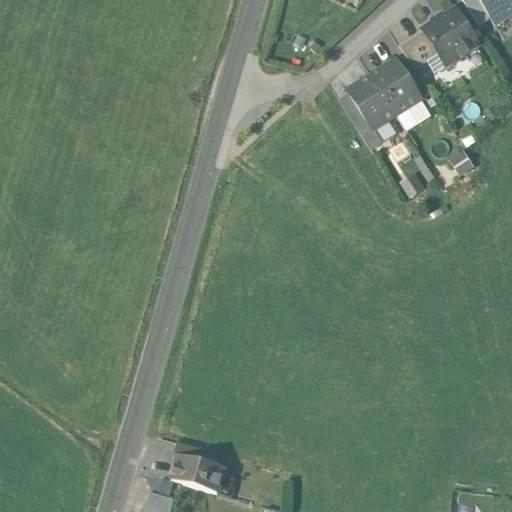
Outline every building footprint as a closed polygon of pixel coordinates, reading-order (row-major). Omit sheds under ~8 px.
[(488,21),(474,0),(466,0),(461,3),(478,28),(488,21)] [(511,18),(499,0),(474,0),(488,21),(493,29),(511,18)] [(511,0),(499,0),(511,18),(511,17),(511,0)] [(478,49),(454,12),(444,19),(442,17),(429,25),(430,27),(421,33),(423,36),(436,57),(445,70),(460,61),(461,62),(474,53),(473,52),(478,49)] [(436,57),(423,36),(399,50),(410,67),(413,72),(436,57)] [(394,65),(371,80),(396,119),(419,104),(400,74),(394,65)] [(410,67),(400,74),(419,104),(429,97),(413,72),(410,67)] [(396,119),(371,80),(347,95),(349,98),(372,134),(379,145),(392,136),(385,126),(396,119)] [(372,134),(349,98),(338,105),(368,151),(379,145),(372,134)] [(453,174),(459,182),(472,173),(466,165),(453,174)] [(413,178),(399,188),(408,203),(423,193),(413,178)] [(223,473),(177,460),(170,483),(217,496),(223,473)]
